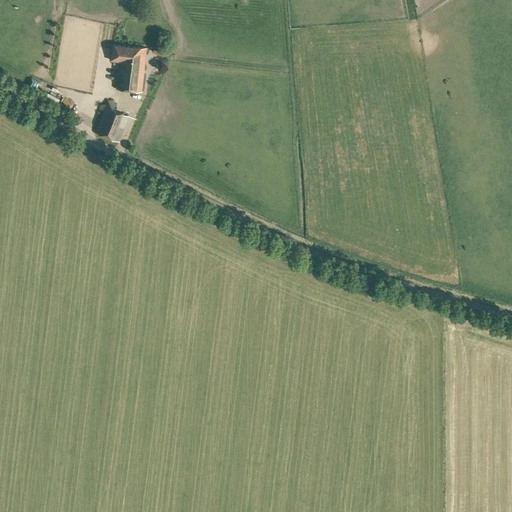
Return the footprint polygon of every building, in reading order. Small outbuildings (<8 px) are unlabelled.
[(69,1),(69,10),(78,10),(78,1),(69,1)] [(68,35),(62,89),(95,93),(101,39),(68,35)] [(142,91),(146,48),(113,44),(112,60),(120,61),(116,88),(142,91)] [(168,57),(170,53),(167,51),(167,50),(156,44),(153,51),(164,57),(165,55),(168,57)] [(119,141),(128,116),(114,110),(117,103),(108,100),(95,132),(119,141)]
